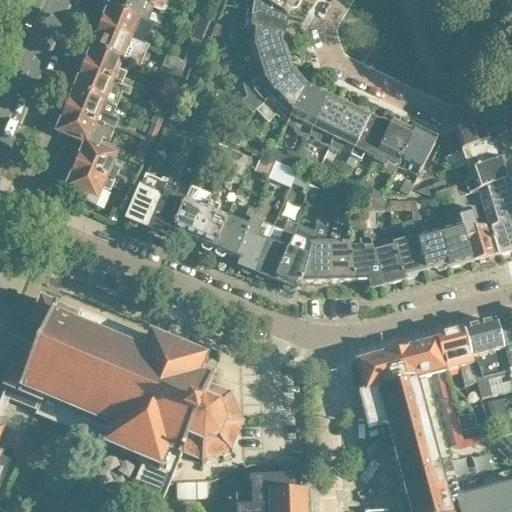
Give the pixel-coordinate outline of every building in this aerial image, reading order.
[(177,8),(157,0),(110,0),(108,8),(146,23),(152,9),(163,14),(173,18),(177,8)] [(245,19),(243,32),(283,37),(286,18),(286,17),(258,0),(248,0),(246,19),(245,19)] [(258,0),(286,17),(291,10),(295,10),(299,5),(299,4),(297,0),(258,0)] [(108,8),(99,28),(143,47),(152,26),(146,23),(108,8)] [(198,17),(188,40),(199,45),(209,21),(198,17)] [(216,27),(212,37),(241,42),(240,49),(242,56),(238,57),(242,69),(253,66),(254,71),(287,60),(286,55),(282,43),(283,37),(243,32),(216,27)] [(143,47),(99,28),(90,49),(121,62),(139,69),(147,48),(143,47)] [(90,49),(82,70),(131,90),(144,96),(147,90),(132,83),(122,79),(124,74),(118,71),(121,62),(90,49)] [(251,84),(242,87),(246,99),(256,111),(270,99),(296,78),(291,72),(288,62),(287,60),(254,71),(248,73),(251,84)] [(176,85),(185,64),(178,61),(173,72),(169,82),(176,85)] [(82,70),(73,91),(104,104),(114,109),(121,93),(128,96),(131,90),(82,70)] [(256,111),(267,124),(275,117),(279,121),(288,125),(307,89),(306,88),(296,78),(270,99),(256,111)] [(288,125),(287,127),(293,130),(292,131),(296,137),(307,142),(309,136),(310,136),(328,99),(326,98),(325,94),(320,91),(315,93),(307,89),(288,125)] [(73,91),(65,111),(113,131),(118,119),(111,116),(114,109),(104,104),(73,91)] [(187,94),(184,92),(181,91),(168,121),(174,125),(187,94)] [(309,136),(307,142),(312,144),(313,142),(329,150),(349,109),(346,108),(346,104),(340,101),(336,103),(328,99),(310,136),(309,136)] [(349,109),(329,150),(339,155),(340,153),(343,146),(353,150),(354,151),(369,119),(367,119),(366,114),(361,111),(361,112),(357,114),(349,109)] [(86,146),(87,145),(97,150),(102,138),(109,141),(113,131),(65,111),(55,133),(84,145),(86,146)] [(155,112),(151,124),(160,127),(165,116),(163,116),(155,112)] [(349,158),(345,166),(352,169),(356,160),(361,162),(364,155),(375,160),(391,126),(381,121),(377,123),(369,119),(354,151),(353,150),(349,158)] [(443,138),(450,157),(495,141),(488,121),(443,138)] [(152,147),(160,127),(151,124),(142,143),(152,147)] [(392,179),(398,168),(399,166),(412,134),(392,125),(391,126),(375,160),(371,169),(392,179)] [(165,128),(160,140),(180,148),(185,137),(165,128)] [(236,128),(222,140),(237,147),(242,134),(236,128)] [(417,131),(401,161),(410,166),(406,173),(417,178),(436,140),(417,131)] [(449,157),(444,159),(449,173),(466,167),(468,172),(502,160),(495,141),(451,156),(449,157)] [(131,163),(143,168),(152,147),(142,143),(140,142),(131,163)] [(212,143),(206,158),(224,165),(225,162),(230,151),(212,143)] [(115,157),(97,150),(87,145),(86,146),(84,145),(75,166),(123,187),(126,181),(115,176),(117,171),(110,168),(115,157)] [(230,151),(225,162),(245,171),(250,159),(230,151)] [(273,151),(269,160),(275,162),(293,170),(294,167),(297,161),(273,151)] [(297,161),(294,167),(316,177),(320,168),(308,162),(311,156),(301,152),(297,161)] [(260,156),(254,172),(268,178),(275,162),(269,160),(260,156)] [(451,199),(458,198),(478,193),(510,181),(502,160),(468,172),(472,181),(464,183),(466,188),(456,191),(454,186),(433,194),(435,200),(444,200),(451,199)] [(275,162),(268,178),(290,187),(295,176),(297,171),(293,170),(275,162)] [(121,192),(123,187),(75,166),(65,189),(87,198),(85,203),(94,207),(102,190),(109,193),(111,188),(121,192)] [(320,168),(316,177),(336,185),(340,176),(320,168)] [(427,168),(415,192),(426,188),(438,183),(427,168)] [(171,233),(184,201),(174,197),(177,189),(172,187),(176,178),(170,175),(168,181),(147,230),(156,233),(157,232),(167,236),(171,233)] [(135,229),(139,226),(147,230),(168,181),(163,179),(161,183),(145,176),(126,221),(128,222),(129,226),(135,229)] [(511,187),(510,181),(478,193),(488,227),(497,257),(511,252),(511,187)] [(405,182),(400,192),(407,196),(413,186),(405,182)] [(310,183),(307,192),(317,195),(320,187),(310,183)] [(359,194),(369,199),(381,201),(383,197),(384,195),(363,186),(359,194)] [(335,193),(325,189),(321,206),(322,201),(332,205),(335,193)] [(213,250),(227,219),(216,215),(219,207),(214,205),(218,195),(212,193),(208,203),(191,241),(201,245),(202,250),(207,253),(212,250),(213,250)] [(185,201),(171,233),(173,234),(174,238),(179,241),(184,238),(191,241),(208,203),(197,199),(195,205),(185,201)] [(381,201),(369,199),(369,213),(374,213),(390,213),(390,211),(389,202),(381,201)] [(450,231),(439,234),(447,266),(448,270),(471,264),(456,213),(452,201),(443,201),(449,217),(446,218),(450,231)] [(412,203),(389,202),(390,211),(411,211),(412,203)] [(447,266),(439,234),(428,237),(427,230),(421,231),(419,222),(420,221),(416,203),(412,203),(411,211),(412,224),(425,272),(434,269),(436,273),(444,271),(445,266),(447,266)] [(227,219),(213,250),(215,251),(216,256),(221,258),(225,256),(233,259),(254,210),(248,208),(244,218),(240,216),(237,223),(227,219)] [(473,208),(456,213),(471,264),(497,257),(488,227),(475,231),(472,222),(477,221),(473,208)] [(254,210),(233,259),(241,262),(238,268),(240,268),(242,273),(247,275),(251,273),(252,273),(271,229),(256,223),(260,213),(254,210)] [(329,284),(354,283),(348,250),(348,246),(349,221),(343,221),(338,232),(331,232),(328,245),(328,264),(329,284)] [(271,229),(252,273),(254,274),(255,279),(261,281),(265,279),(273,282),(289,244),(295,226),(287,223),(282,234),(271,229)] [(416,274),(425,272),(412,224),(406,225),(401,227),(403,236),(405,244),(393,247),(394,250),(403,282),(415,278),(416,274)] [(289,244),(273,282),(282,286),(283,290),(289,293),(293,290),(295,291),(297,285),(300,285),(308,260),(307,259),(311,241),(313,234),(295,226),(289,244)] [(308,260),(300,285),(329,284),(328,264),(324,264),(323,245),(322,245),(326,229),(315,226),(314,232),(313,234),(311,241),(307,259),(308,260)] [(360,249),(348,250),(354,283),(369,283),(371,290),(380,288),(369,238),(369,229),(363,229),(363,241),(359,241),(360,249)] [(403,282),(394,250),(384,253),(382,244),(377,246),(374,237),(369,238),(380,288),(403,282)] [(0,396),(0,418),(8,400),(37,412),(36,415),(103,443),(102,446),(104,446),(103,448),(105,449),(106,447),(140,461),(138,464),(139,464),(122,505),(138,511),(158,511),(182,456),(184,457),(185,456),(203,464),(203,466),(205,466),(205,464),(223,460),(233,455),(234,455),(231,452),(242,426),(244,426),(244,424),(242,424),(231,397),(233,396),(231,394),(229,395),(209,387),(212,381),(210,381),(214,371),(204,366),(205,364),(206,364),(207,362),(205,361),(206,359),(204,357),(203,359),(187,353),(185,352),(152,338),(153,336),(150,335),(150,337),(147,336),(146,339),(147,339),(147,340),(79,311),(77,317),(56,308),(56,307),(41,301),(40,300),(40,301),(39,301),(29,325),(34,328),(16,372),(10,370),(2,390),(3,390),(2,391),(0,396)] [(495,323),(463,332),(476,383),(477,385),(480,400),(492,397),(488,380),(499,377),(503,376),(502,373),(508,371),(503,353),(495,324),(495,323)] [(435,340),(436,343),(444,373),(444,374),(459,370),(464,388),(477,385),(463,332),(435,339),(435,340)] [(436,343),(356,364),(362,386),(364,393),(362,394),(361,394),(360,392),(357,393),(367,428),(367,429),(386,424),(409,511),(450,511),(449,506),(459,503),(458,500),(453,482),(443,484),(423,411),(415,380),(444,373),(436,343)] [(511,351),(503,353),(508,371),(509,376),(511,375),(511,351)] [(501,401),(488,405),(492,420),(506,414),(501,401)] [(511,428),(506,414),(492,420),(494,426),(503,438),(511,434),(511,428)] [(473,416),(456,416),(460,433),(476,429),(473,416)] [(511,434),(503,438),(511,447),(511,434)] [(308,511),(308,495),(300,495),(300,479),(298,479),(298,478),(247,480),(247,484),(250,484),(250,496),(234,497),(234,511),(308,511)] [(511,511),(511,486),(458,500),(459,503),(449,506),(450,511),(511,511)]
